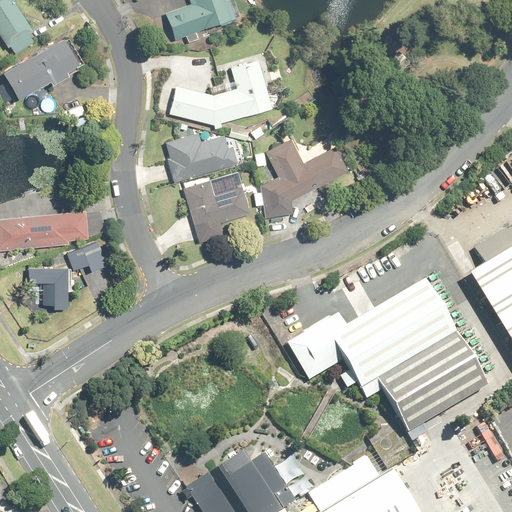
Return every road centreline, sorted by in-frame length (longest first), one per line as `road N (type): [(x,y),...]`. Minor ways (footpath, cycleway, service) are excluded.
road 1 (residential): [(173,311),(371,220),(440,166),(511,86)]
road 2 (residential): [(92,0),(119,42),(132,87),(123,173),(133,222),(173,311)]
road 3 (residential): [(11,406),(173,311)]
road 4 (primary): [(78,511),(11,406)]
